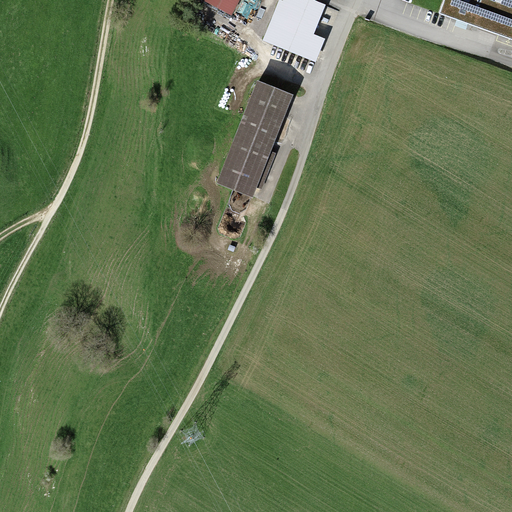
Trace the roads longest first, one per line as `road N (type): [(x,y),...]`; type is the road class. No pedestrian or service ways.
road 1 (unclassified): [(303,151),(254,273),(131,511)]
road 2 (track): [(0,324),(77,158),(110,0)]
road 3 (residential): [(303,151),(325,66),(356,0)]
